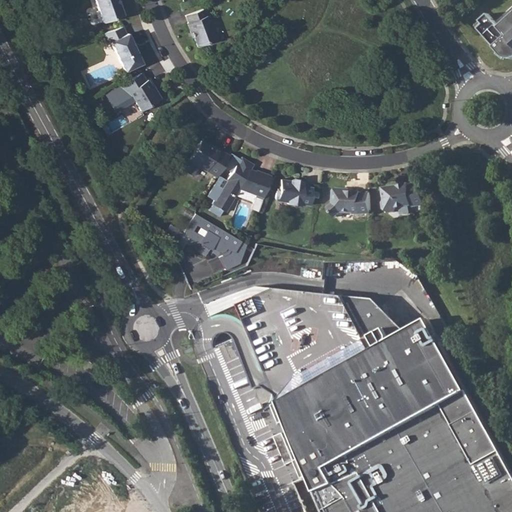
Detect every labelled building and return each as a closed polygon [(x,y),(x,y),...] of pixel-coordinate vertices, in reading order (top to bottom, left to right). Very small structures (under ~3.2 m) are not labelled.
[(94,0),(102,22),(122,15),(118,3),(117,4),(116,0),(94,0)] [(203,9),(185,15),(187,22),(186,23),(190,32),(191,31),(196,46),(206,43),(207,41),(214,38),(207,15),(205,16),(203,9)] [(511,15),(500,27),(488,14),(480,21),(483,24),(478,29),(500,53),(501,54),(502,55),(503,55),(504,56),(505,57),(507,57),(509,58),(510,58),(511,57),(511,15)] [(122,26),(101,33),(106,43),(110,41),(124,71),(141,63),(127,33),(126,34),(122,26)] [(265,63),(266,62),(267,62),(268,61),(269,60),(269,58),(269,57),(268,56),(267,55),(265,55),(264,55),(263,55),(262,56),(261,57),(261,58),(261,60),(261,61),(262,62),(263,62),(265,63)] [(145,80),(141,72),(120,84),(125,93),(122,95),(127,104),(131,105),(135,103),(140,110),(160,98),(155,89),(153,90),(147,79),(145,80)] [(216,177),(229,155),(218,149),(217,150),(200,140),(188,160),(189,160),(183,170),(193,175),(198,166),(216,177)] [(238,188),(262,197),(270,175),(255,169),(254,173),(249,171),(250,168),(253,164),(241,157),(238,162),(237,161),(226,180),(226,181),(221,189),(220,189),(212,204),(225,212),(234,197),(233,196),(238,188)] [(294,181),(280,179),(279,188),(276,190),(275,197),(277,200),(287,201),(287,203),(300,205),(300,203),(309,205),(312,186),(303,185),(303,184),(303,181),(299,178),(294,178),(294,181)] [(425,204),(420,184),(409,186),(409,184),(399,185),(399,187),(394,188),(392,186),(383,188),(385,201),(383,203),(384,209),(389,212),(395,211),(398,207),(412,205),(414,206),(425,204)] [(371,213),(370,192),(361,193),(361,192),(350,191),(345,191),(345,188),(336,188),(334,190),(333,203),(328,208),(336,216),(341,212),(354,212),(354,214),(360,214),(371,213)] [(184,230),(191,244),(198,241),(212,249),(212,247),(220,252),(221,255),(218,256),(225,268),(238,262),(245,243),(195,213),(184,230)] [(511,511),(511,472),(500,451),(489,432),(427,321),(372,352),(342,297),(271,287),(234,305),(247,333),(279,404),(317,494),(324,511),(511,511)]
